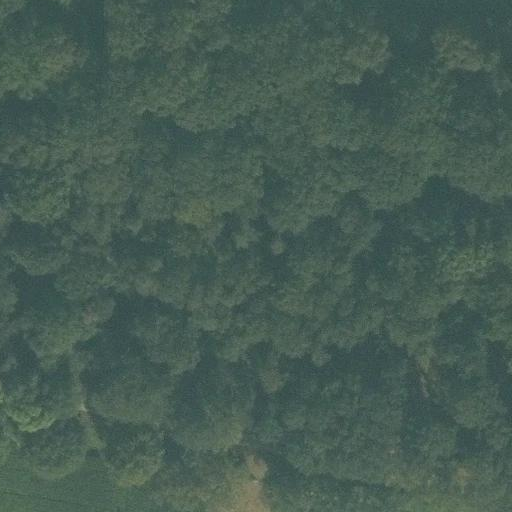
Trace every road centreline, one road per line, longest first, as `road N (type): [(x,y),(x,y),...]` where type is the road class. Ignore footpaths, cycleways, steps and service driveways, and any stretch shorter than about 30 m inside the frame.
road 1 (unclassified): [(0,383),(391,469)]
road 2 (track): [(391,469),(511,202)]
road 3 (unclassified): [(511,496),(391,469)]
